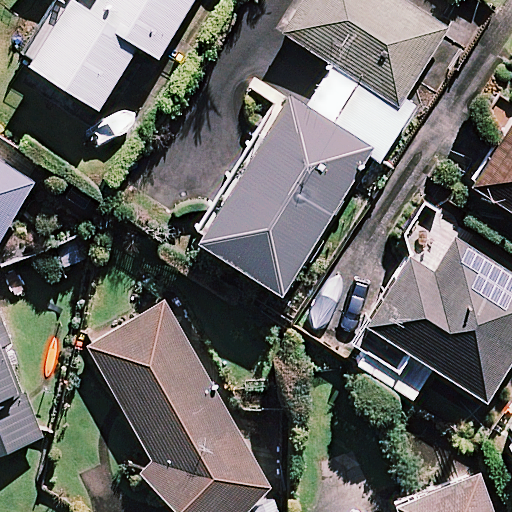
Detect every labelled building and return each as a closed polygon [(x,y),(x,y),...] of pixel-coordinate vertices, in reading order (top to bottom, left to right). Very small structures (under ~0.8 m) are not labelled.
[(83,0),(68,0),(31,61),(99,104),(138,41),(158,53),(191,0),(95,0),(92,5),(83,0)] [(395,104),(446,24),(407,0),(296,0),(278,30),(395,104)] [(274,291),(369,144),(284,90),(190,237),(274,291)] [(511,115),(469,182),(511,210),(511,115)] [(0,228),(32,178),(0,157),(0,228)] [(511,271),(427,218),(350,338),(394,366),(405,349),(482,397),(511,349),(511,271)] [(243,511),(270,487),(163,299),(82,342),(148,457),(136,468),(176,511),(243,511)] [(0,318),(0,448),(43,433),(0,318)] [(494,511),(479,470),(393,502),(396,511),(494,511)]
